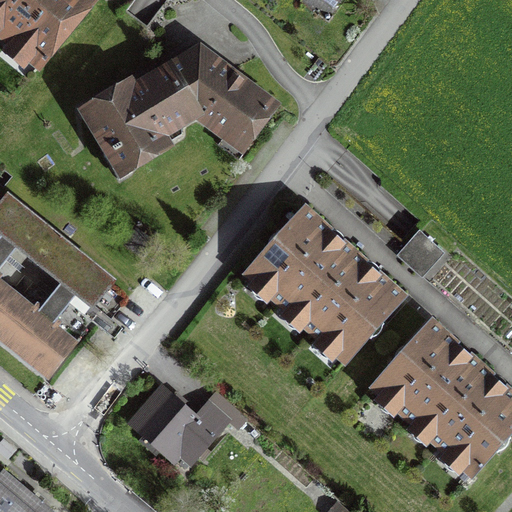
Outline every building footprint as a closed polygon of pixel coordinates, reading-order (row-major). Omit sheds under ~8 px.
[(0,0),(0,38),(7,45),(2,51),(25,69),(30,63),(40,71),(98,0),(0,0)] [(340,0),(319,0),(333,10),(340,0)] [(217,67),(196,53),(139,83),(86,112),(121,174),(201,130),(235,152),(275,106),(217,67)] [(111,279),(6,197),(0,205),(0,231),(13,242),(66,283),(92,304),(111,279)] [(365,265),(334,238),(306,212),(251,274),(347,360),(402,298),(365,265)] [(444,257),(420,236),(400,258),(425,279),(444,257)] [(0,283),(0,343),(45,380),(74,343),(46,320),(0,283)] [(511,396),(495,382),(460,350),(431,326),(375,390),(473,476),(511,431),(511,396)] [(191,425),(162,399),(127,437),(179,485),(239,419),(216,398),(191,425)] [(0,470),(0,511),(50,511),(46,508),(36,500),(15,482),(0,470)]
